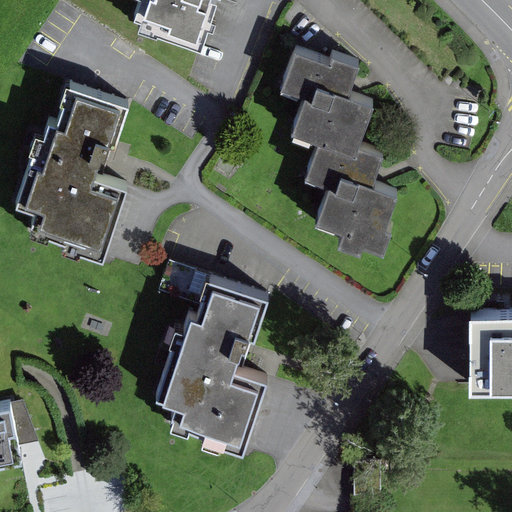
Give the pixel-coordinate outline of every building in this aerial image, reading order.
[(142,0),(138,12),(164,21),(162,29),(202,42),(216,0),(142,0)] [(402,0),(364,0),(449,77),(467,58),(402,0)] [(353,87),(363,60),(339,51),(335,61),(297,47),(284,81),(306,89),(292,127),(321,137),(361,152),(364,141),(381,97),(353,87)] [(134,99),(77,81),(63,126),(51,123),(38,166),(32,164),(20,203),(40,209),(35,223),(48,226),(46,231),(61,236),(59,240),(109,256),(133,181),(99,171),(105,150),(112,153),(116,141),(120,143),(134,99)] [(389,222),(401,189),(377,181),(388,150),(364,141),(361,152),(321,137),(308,173),(330,181),(317,218),(344,227),(339,239),(358,246),(361,239),(387,248),(396,224),(389,222)] [(277,291),(175,258),(166,287),(201,298),(198,309),(188,306),(174,350),(168,348),(155,387),(177,394),(173,407),(188,412),(186,418),(200,422),(198,428),(251,445),(275,374),(240,363),(247,342),(254,344),(258,332),(263,334),(277,291)] [(511,305),(476,306),(477,383),(511,382),(511,305)] [(0,461),(22,457),(19,441),(26,439),(39,437),(24,395),(0,399),(0,461)]
